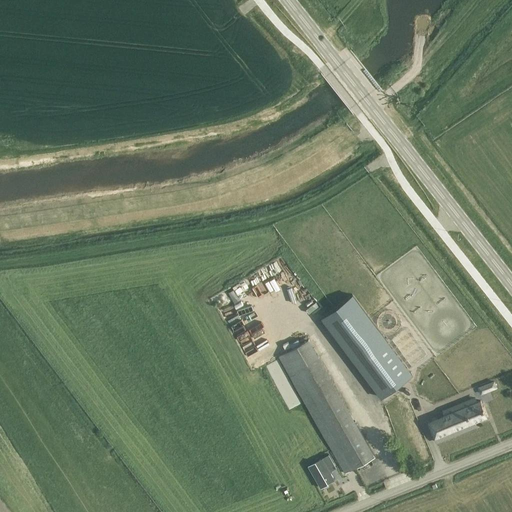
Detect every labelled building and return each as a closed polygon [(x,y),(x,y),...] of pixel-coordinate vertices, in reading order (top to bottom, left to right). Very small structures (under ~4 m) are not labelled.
[(352,294),(322,317),(329,327),(372,384),(382,397),(412,374),(390,345),(352,294)] [(372,458),(375,456),(308,339),(278,356),(345,473),(359,465),(372,458)] [(477,387),(481,395),(498,388),(494,380),(477,387)] [(438,402),(456,396),(454,387),(435,393),(438,402)] [(477,402),(475,398),(463,403),(464,407),(429,422),(437,442),(473,427),(471,422),(487,416),(480,401),(477,402)] [(321,460),(307,468),(319,490),(333,482),(321,460)]
